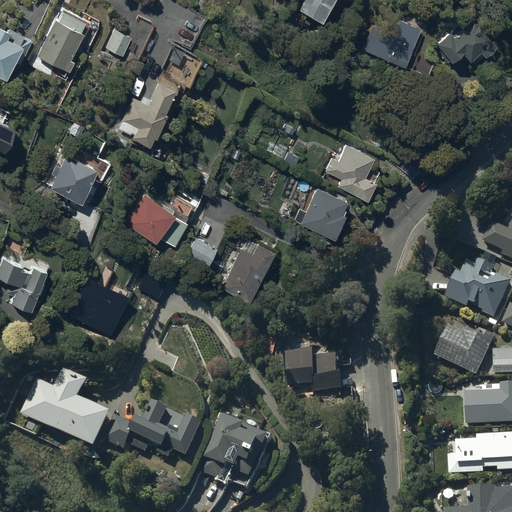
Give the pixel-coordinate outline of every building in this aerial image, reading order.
[(319,11),(324,0),(297,0),(298,0),(319,11)] [(37,51),(67,65),(72,53),(69,52),(81,25),(78,24),(83,12),(61,3),(57,13),(55,12),(37,51)] [(122,52),(135,18),(119,12),(105,46),(122,52)] [(420,25),(399,16),(393,30),(371,21),(361,44),(403,62),(420,25)] [(0,68),(5,71),(12,55),(20,59),(28,41),(21,38),(22,35),(21,35),(24,28),(0,17),(0,68)] [(448,32),(436,44),(450,59),(460,50),(468,58),(477,48),(482,53),(494,42),(472,20),(454,37),(448,32)] [(141,98),(132,93),(117,124),(128,129),(129,127),(133,129),(131,132),(147,139),(151,130),(154,131),(166,106),(164,105),(173,84),(157,77),(149,94),(144,92),(141,98)] [(0,144),(4,146),(16,122),(6,117),(10,109),(0,104),(0,144)] [(372,153),(345,142),(338,158),(331,155),(325,168),(341,174),(337,182),(366,195),(374,177),(364,172),(372,153)] [(95,159),(63,148),(58,161),(54,160),(50,171),(53,172),(48,185),(63,190),(56,209),(76,217),(82,201),(80,194),(90,197),(96,181),(88,178),(95,159)] [(299,205),(294,217),(333,231),(342,207),(341,207),(346,193),(315,181),(305,208),(299,205)] [(151,232),(152,229),(170,236),(184,203),(173,198),(171,202),(158,197),(143,191),(129,223),(151,232)] [(511,223),(510,228),(491,219),(482,240),(503,249),(501,253),(511,257),(511,223)] [(214,238),(194,230),(185,251),(205,259),(214,238)] [(248,295),(271,241),(256,235),(256,236),(245,232),(241,244),(239,243),(222,284),(248,295)] [(30,307),(45,266),(33,262),(31,269),(23,266),(24,264),(2,256),(0,260),(0,273),(10,278),(5,293),(12,296),(11,300),(30,307)] [(494,317),(510,279),(492,271),(495,266),(477,258),(475,263),(466,259),(460,272),(455,270),(444,295),(494,317)] [(511,303),(510,303),(502,322),(511,326),(511,303)] [(463,332),(448,325),(435,355),(478,373),(496,333),(481,326),(478,332),(466,327),(463,332)] [(313,347),(285,349),(288,385),(312,383),(312,390),(343,388),(342,368),(338,369),(337,352),(314,353),(313,347)] [(511,347),(493,348),(494,372),(511,370),(511,347)] [(37,378),(22,412),(95,444),(111,409),(80,395),(87,378),(63,367),(55,385),(37,378)] [(511,421),(511,381),(500,382),(500,388),(465,389),(466,423),(511,421)] [(115,413),(103,437),(123,447),(127,440),(145,449),(151,438),(162,444),(158,451),(168,456),(172,448),(184,454),(201,420),(187,413),(179,429),(171,425),(169,428),(159,422),(167,406),(152,399),(149,404),(148,403),(146,408),(148,409),(146,414),(142,412),(141,416),(136,413),(131,422),(115,413)] [(245,420),(222,410),(203,455),(206,456),(201,470),(216,476),(214,479),(217,480),(214,486),(221,489),(224,482),(227,483),(229,478),(247,486),(269,434),(243,424),(245,420)] [(449,451),(450,469),(511,466),(511,436),(457,438),(458,451),(449,451)] [(469,506),(445,508),(444,511),(511,511),(511,485),(468,488),(469,506)]
